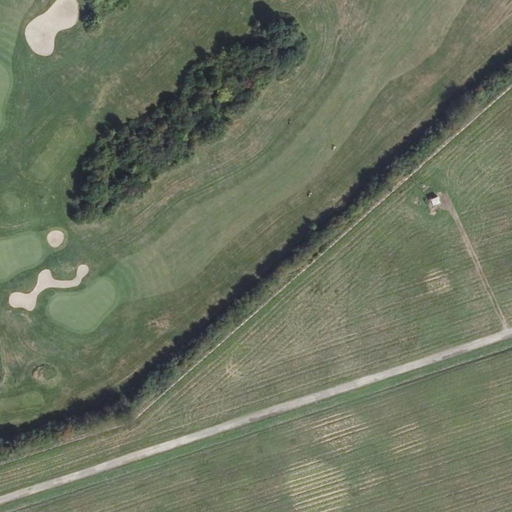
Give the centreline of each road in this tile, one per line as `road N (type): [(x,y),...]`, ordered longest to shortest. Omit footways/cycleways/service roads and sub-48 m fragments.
road 1 (track): [(511,333),(0,501)]
road 2 (track): [(511,334),(446,197)]
